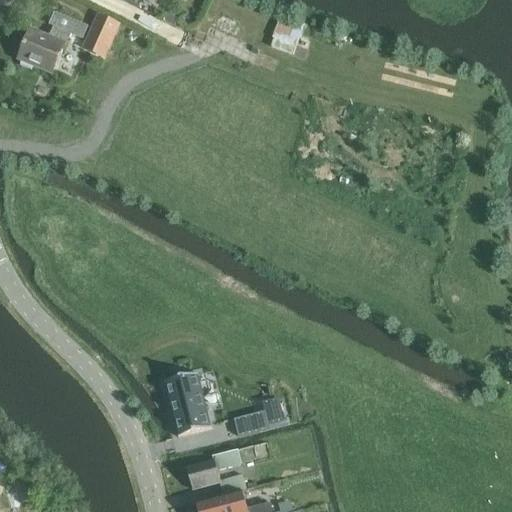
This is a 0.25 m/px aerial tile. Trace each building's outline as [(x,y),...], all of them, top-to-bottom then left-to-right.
[(116,0),(136,9),(140,0),(116,0)] [(17,61),(51,76),(69,35),(82,40),(87,28),(53,13),(48,26),(53,28),(48,38),(30,30),(17,61)] [(165,13),(161,21),(174,27),(178,19),(165,13)] [(104,60),(107,52),(118,26),(97,17),(86,43),(82,51),(104,60)] [(164,383),(164,385),(166,385),(179,436),(177,437),(178,438),(212,430),(211,428),(210,428),(197,377),(198,377),(198,375),(164,383)] [(278,400),(263,404),(269,427),(284,423),(278,400)] [(192,491),(221,484),(217,469),(233,464),(231,454),(215,459),(215,460),(186,467),(188,477),(186,479),(187,486),(191,487),(192,491)] [(221,484),(225,497),(246,491),(243,478),(221,484)] [(242,493),(195,505),(196,508),(194,511),(193,511),(270,511),(268,504),(246,510),(242,493)]
